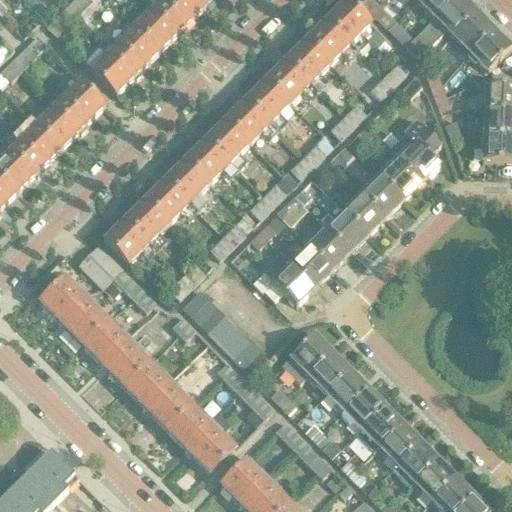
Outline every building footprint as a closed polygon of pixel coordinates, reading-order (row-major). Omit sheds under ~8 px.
[(78,0),(75,4),(85,14),(92,7),(84,0),(78,0)] [(167,0),(134,33),(159,59),(203,15),(187,0),(167,0)] [(187,0),(203,15),(218,0),(187,0)] [(451,43),(476,18),(458,0),(434,25),(413,46),(405,54),(417,66),(443,41),(439,37),(442,33),(451,43)] [(434,25),(458,0),(422,0),(416,7),(434,25)] [(369,18),(377,10),(368,1),(360,9),(369,18)] [(69,10),(79,20),(85,14),(75,4),(69,10)] [(346,6),(305,46),(330,72),(341,61),(349,68),(357,60),(367,51),(359,43),(371,32),(355,15),(346,6)] [(41,24),(48,16),(41,9),(33,17),(41,24)] [(62,17),(72,27),(79,20),(69,10),(62,17)] [(387,36),(395,27),(377,10),(369,18),(387,36)] [(66,34),(72,27),(62,17),(55,23),(66,34)] [(469,60),(494,36),(476,18),(451,43),(469,60)] [(57,43),(66,34),(56,24),(47,33),(57,43)] [(405,54),(413,46),(395,27),(387,36),(405,54)] [(116,102),(159,59),(134,33),(90,76),(116,102)] [(494,36),(469,60),(487,78),(511,54),(494,36)] [(36,42),(25,53),(36,64),(47,53),(36,42)] [(305,46),(265,86),(290,112),(330,72),(305,46)] [(0,50),(0,63),(2,66),(12,57),(3,48),(0,50)] [(25,53),(14,64),(25,75),(36,64),(25,53)] [(8,71),(18,81),(25,75),(14,64),(8,71)] [(1,77),(12,87),(18,81),(8,71),(1,77)] [(390,77),(400,87),(406,81),(405,80),(396,71),(390,77)] [(383,84),(393,94),(400,87),(390,77),(383,84)] [(435,94),(441,89),(437,80),(426,84),(431,96),(435,94)] [(417,81),(402,97),(410,105),(422,94),(417,81)] [(377,90),(387,100),(393,94),(383,84),(377,90)] [(265,86),(224,126),(249,152),(290,112),(265,86)] [(36,130),(61,156),(105,112),(79,87),(36,130)] [(435,107),(446,102),(441,89),(435,94),(431,96),(435,107)] [(381,107),(387,100),(377,90),(370,97),(381,107)] [(485,117),(511,117),(511,92),(486,92),(485,117)] [(446,102),(435,107),(439,119),(450,114),(446,102)] [(349,117),(360,128),(366,122),(355,111),(349,117)] [(342,124),(353,134),(360,128),(349,117),(342,124)] [(511,142),(511,117),(485,117),(484,142),(511,142)] [(336,130),(347,141),(353,134),(342,124),(336,130)] [(224,126),(184,166),(209,192),(249,152),(224,126)] [(458,139),(459,139),(455,127),(444,132),(448,143),(458,139)] [(405,140),(393,152),(401,160),(397,164),(421,188),(439,170),(430,162),(439,153),(414,128),(404,139),(405,140)] [(0,165),(0,181),(18,199),(61,156),(36,130),(0,165)] [(340,147),(347,141),(336,130),(330,137),(340,147)] [(365,133),(356,142),(365,150),(374,141),(365,133)] [(464,150),(459,139),(458,139),(448,143),(453,155),(464,150)] [(511,168),(511,142),(484,142),(483,167),(511,168)] [(309,157),(319,168),(326,162),(315,150),(309,157)] [(302,164),(313,174),(319,168),(309,157),(302,164)] [(338,160),(330,168),(338,177),(347,169),(338,160)] [(296,170),(306,181),(313,174),(302,164),(296,170)] [(397,164),(379,182),(403,206),(421,188),(397,164)] [(184,166),(143,206),(168,232),(209,192),(184,166)] [(331,184),(338,177),(330,168),(322,175),(331,184)] [(300,187),(306,181),(296,170),(289,177),(300,187)] [(293,194),(297,190),(287,180),(283,184),(293,194)] [(0,216),(18,199),(0,181),(0,216)] [(379,182),(361,200),(385,224),(403,206),(379,182)] [(269,198),(279,208),(285,202),(275,191),(269,198)] [(302,194),(293,203),(302,213),(312,203),(302,194)] [(262,204),(273,215),(279,208),(269,198),(262,204)] [(361,200),(343,218),(367,242),(385,224),(361,200)] [(293,203),(285,212),(294,221),(302,213),(293,203)] [(256,210),(266,221),(273,215),(262,204),(256,210)] [(143,206),(103,246),(128,272),(168,232),(143,206)] [(260,227),(266,221),(256,210),(250,217),(260,227)] [(326,221),(318,229),(325,236),(349,260),(367,242),(343,218),(333,228),(326,221)] [(245,219),(241,223),(251,233),(256,229),(245,219)] [(258,239),(266,248),(284,229),(276,221),(258,239)] [(228,237),(239,248),(245,242),(235,231),(228,237)] [(325,236),(307,253),(331,277),(349,260),(325,236)] [(222,244),(232,255),(239,248),(228,237),(222,244)] [(259,256),(266,248),(258,239),(250,248),(259,256)] [(216,250),(226,261),(232,255),(222,244),(216,250)] [(220,267),(226,261),(216,250),(209,257),(220,267)] [(106,279),(115,270),(97,252),(88,260),(106,279)] [(307,253),(289,271),(313,295),(331,277),(307,253)] [(95,290),(106,279),(88,260),(77,271),(95,290)] [(112,286),(122,276),(115,270),(106,279),(112,286)] [(188,278),(198,288),(205,281),(195,271),(188,278)] [(272,289),(263,298),(274,308),(282,300),(295,313),(313,295),(289,271),(271,289),(272,289)] [(122,276),(112,286),(119,292),(129,282),(123,276),(122,276)] [(182,284),(192,294),(198,288),(188,278),(182,284)] [(102,296),(112,286),(106,279),(95,290),(102,296)] [(262,299),(263,298),(272,289),(271,289),(272,288),(264,280),(254,290),(262,299)] [(129,282),(119,292),(125,298),(135,288),(129,282)] [(82,352),(109,325),(81,297),(79,299),(65,284),(39,309),(82,352)] [(175,291),(186,301),(192,294),(182,284),(175,291)] [(112,288),(104,297),(112,305),(120,297),(112,288)] [(135,288),(125,298),(131,305),(142,295),(135,288)] [(180,307),(186,301),(175,291),(168,297),(180,307)] [(142,295),(131,305),(137,311),(148,301),(142,295)] [(190,323),(207,306),(199,298),(182,315),(190,323)] [(148,301),(137,311),(146,320),(156,309),(148,301)] [(198,332),(216,315),(207,306),(190,323),(198,332)] [(207,340),(224,323),(216,315),(198,332),(207,340)] [(215,349),(233,332),(224,323),(207,340),(215,349)] [(171,335),(178,341),(189,331),(182,324),(171,335)] [(124,395),(151,368),(109,325),(82,352),(124,395)] [(189,331),(178,341),(186,348),(196,338),(189,331)] [(224,357),(241,340),(233,332),(215,349),(224,357)] [(232,366),(249,349),(241,340),(224,357),(232,366)] [(299,392),(332,359),(314,341),(281,374),(299,392)] [(241,375),(258,358),(249,349),(232,366),(241,375)] [(258,358),(241,375),(249,383),(266,366),(258,358)] [(325,401),(350,376),(332,359),(299,392),(307,383),(325,401)] [(166,438),(194,411),(151,368),(124,395),(166,438)] [(216,379),(223,387),(234,376),(227,369),(216,379)] [(234,376),(223,387),(230,393),(240,383),(234,376)] [(343,419),(367,394),(350,376),(325,401),(343,419)] [(240,383),(230,393),(236,400),(246,389),(240,383)] [(246,389),(236,400),(242,406),(243,406),(252,396),(253,395),(246,389)] [(360,437),(385,412),(367,394),(343,419),(360,437)] [(278,412),(287,403),(279,395),(270,403),(278,412)] [(249,412),(259,402),(252,396),(243,406),(249,412)] [(249,412),(255,419),(265,408),(259,402),(249,412)] [(287,403),(278,412),(287,420),(295,412),(287,403)] [(265,408),(255,419),(264,427),(273,417),(265,408)] [(194,411),(166,438),(209,480),(234,455),(221,442),(223,440),(194,411)] [(360,437),(355,442),(373,460),(378,455),(403,430),(385,412),(360,437)] [(275,439),(281,445),(292,435),(286,428),(275,439)] [(313,448),(322,439),(313,430),(305,439),(313,448)] [(396,472),(420,448),(403,430),(378,455),(395,472),(396,472)] [(292,435),(281,445),(288,452),(298,441),(292,435)] [(322,439),(313,448),(322,456),(331,448),(322,439)] [(298,441),(288,452),(294,458),(304,447),(298,441)] [(304,447),(294,458),(300,464),(311,454),(304,447)] [(409,495),(414,490),(438,466),(420,448),(396,472),(395,472),(391,476),(409,495)] [(311,454),(300,464),(307,471),(317,460),(311,454)] [(5,502),(14,511),(51,511),(68,496),(64,491),(74,481),(50,457),(30,477),(21,486),(5,502)] [(317,460),(307,471),(313,477),(323,467),(317,460)] [(349,484),(358,475),(348,466),(340,475),(349,484)] [(431,508),(456,484),(438,466),(414,490),(431,508)] [(240,511),(286,511),(290,508),(263,481),(261,482),(246,467),(221,492),(240,511)] [(323,467),(313,477),(322,486),(332,476),(323,467)] [(358,475),(349,484),(357,492),(366,483),(358,475)] [(331,483),(326,489),(335,498),(341,493),(331,483)] [(434,511),(463,511),(474,502),(456,484),(431,508),(434,511)] [(347,491),(339,499),(345,505),(353,497),(347,491)] [(0,511),(14,511),(5,502),(0,507),(0,511)] [(377,511),(391,511),(393,511),(384,502),(375,509),(377,511)] [(483,511),(474,502),(463,511),(483,511)]
